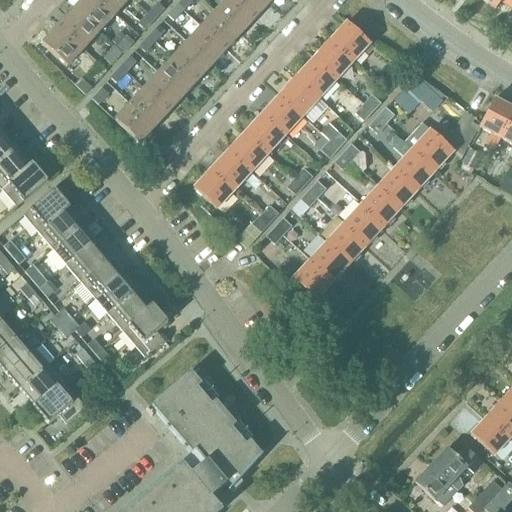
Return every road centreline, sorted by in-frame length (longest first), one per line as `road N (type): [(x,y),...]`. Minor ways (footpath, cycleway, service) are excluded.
road 1 (residential): [(139,208),(331,461)]
road 2 (residential): [(333,0),(139,208)]
road 3 (residential): [(331,461),(511,262)]
road 4 (residential): [(0,51),(139,208)]
road 5 (tertiary): [(511,83),(406,0)]
road 6 (residential): [(147,432),(51,511)]
